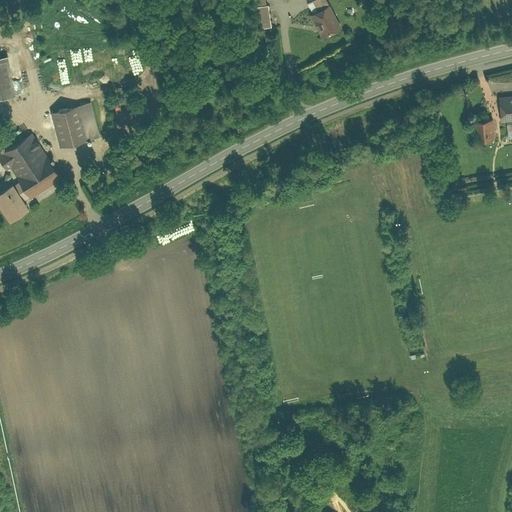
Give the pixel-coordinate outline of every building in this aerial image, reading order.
[(280,0),(283,5),(292,0),(309,0),(311,3),(303,8),(307,15),(324,5),(321,0),(280,0)] [(256,6),(258,27),(271,26),(268,4),(256,6)] [(343,29),(329,5),(309,17),(323,41),(343,29)] [(9,56),(0,57),(0,97),(15,95),(9,56)] [(511,95),(498,96),(499,118),(511,117),(511,95)] [(48,112),(57,146),(96,136),(88,102),(48,112)] [(487,116),(473,117),(475,138),(489,137),(487,116)] [(64,174),(33,130),(0,153),(0,158),(9,172),(13,169),(21,180),(16,184),(15,182),(0,192),(0,206),(11,223),(30,209),(25,202),(64,174)]
